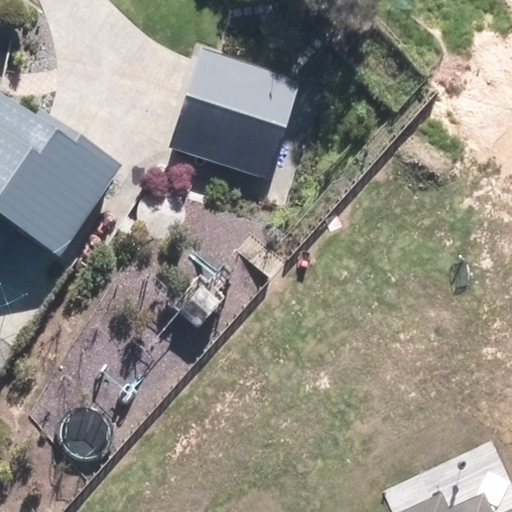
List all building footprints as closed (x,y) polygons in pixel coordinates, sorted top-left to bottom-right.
[(132,0),(133,0),(125,10),(178,50),(207,11),(191,0),(132,0)] [(276,176),(308,77),(210,44),(177,143),(276,176)] [(49,114),(6,82),(0,90),(0,266),(9,254),(3,249),(24,219),(70,253),(128,163),(53,108),(49,114)] [(194,290),(170,316),(191,336),(215,310),(194,290)] [(511,511),(511,499),(484,511),(480,511),(469,490),(434,507),(427,490),(382,511),(511,511)]
